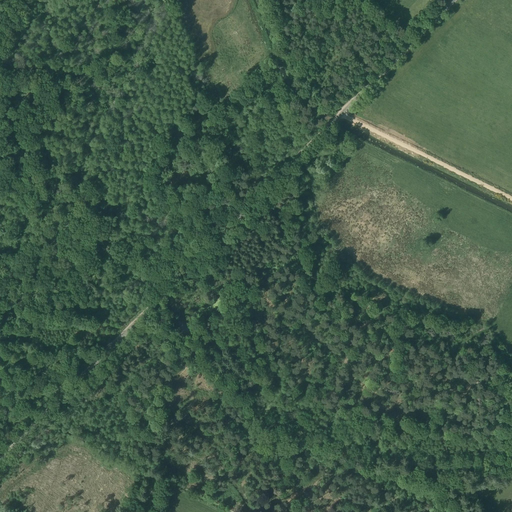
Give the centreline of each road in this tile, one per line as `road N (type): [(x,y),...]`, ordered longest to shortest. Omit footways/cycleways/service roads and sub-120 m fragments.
road 1 (unclassified): [(0,460),(455,0)]
road 2 (track): [(494,326),(464,343),(450,366),(395,388),(353,372),(266,282),(237,290),(177,417),(191,452),(233,480),(245,511)]
road 3 (track): [(340,115),(511,200)]
